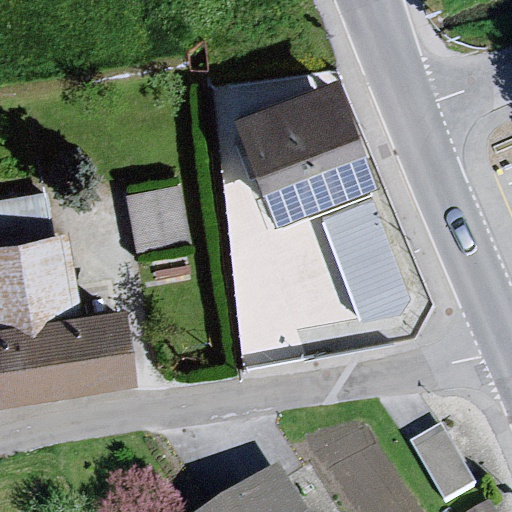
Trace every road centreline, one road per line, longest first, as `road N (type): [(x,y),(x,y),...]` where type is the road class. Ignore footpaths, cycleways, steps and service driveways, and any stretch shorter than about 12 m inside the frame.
road 1 (unclassified): [(0,442),(508,350)]
road 2 (residential): [(508,350),(411,110)]
